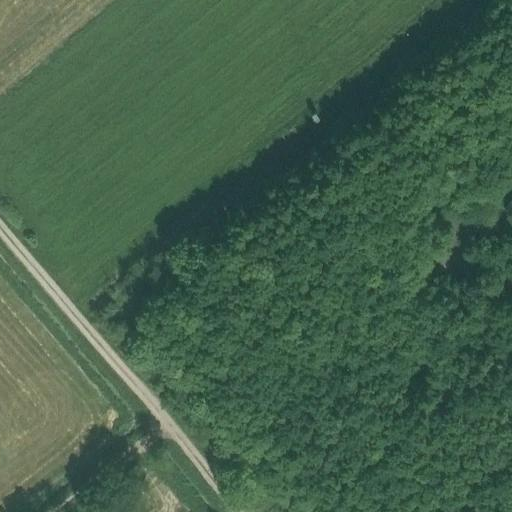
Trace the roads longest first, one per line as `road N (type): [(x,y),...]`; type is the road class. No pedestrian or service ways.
road 1 (track): [(256,511),(0,218)]
road 2 (track): [(170,421),(59,511)]
